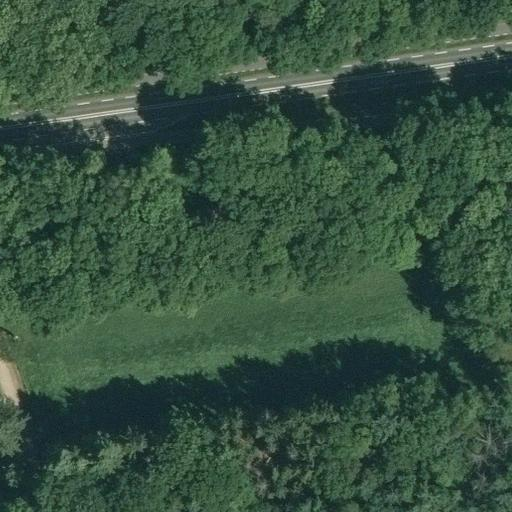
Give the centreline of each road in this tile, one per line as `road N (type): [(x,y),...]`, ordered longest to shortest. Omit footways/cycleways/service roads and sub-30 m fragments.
road 1 (secondary): [(0,128),(511,56)]
road 2 (track): [(53,511),(0,356)]
